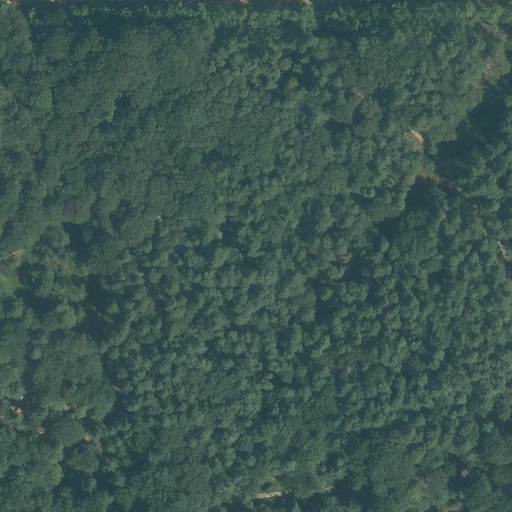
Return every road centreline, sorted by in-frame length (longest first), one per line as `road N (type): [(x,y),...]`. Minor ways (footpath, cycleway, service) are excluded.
road 1 (track): [(20,0),(90,203),(104,280),(98,360),(124,398),(171,438),(187,502)]
road 2 (track): [(511,369),(477,433),(390,479),(49,511)]
